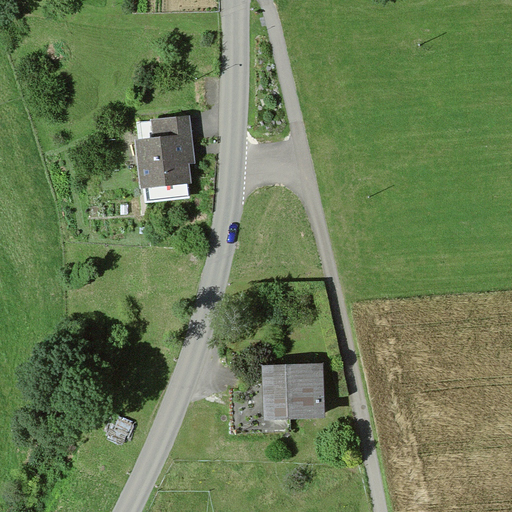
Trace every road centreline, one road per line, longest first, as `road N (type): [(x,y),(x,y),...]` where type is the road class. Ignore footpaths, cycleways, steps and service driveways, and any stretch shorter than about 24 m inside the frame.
road 1 (track): [(379,511),(276,29),(258,0)]
road 2 (tertiary): [(126,511),(196,345),(218,264),(229,163)]
road 3 (tertiary): [(229,163),(235,0)]
